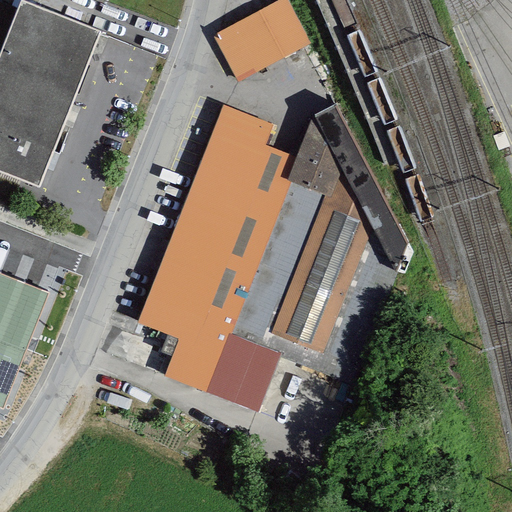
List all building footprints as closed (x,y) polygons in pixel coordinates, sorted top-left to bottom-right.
[(102,32),(21,0),(0,53),(0,171),(39,187),(102,32)] [(287,0),(279,0),(213,35),(238,82),(311,44),(287,0)] [(337,103),(314,116),(343,170),(373,227),(396,272),(408,244),(337,103)] [(274,124),(224,105),(138,323),(179,339),(165,376),(207,393),(291,181),(288,180),(280,177),(289,155),(266,146),(274,124)] [(343,170),(314,116),(288,180),(291,181),(325,195),(331,197),(343,170)] [(373,227),(343,170),(331,197),(325,195),(272,333),(323,354),(373,227)] [(49,292),(0,273),(0,406),(3,408),(49,292)]
